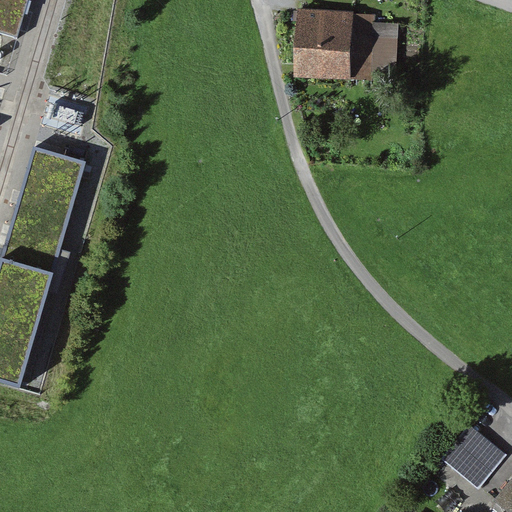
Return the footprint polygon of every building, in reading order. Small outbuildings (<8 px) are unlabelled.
[(0,0),(0,30),(16,35),(26,0),(0,0)] [(402,74),(404,25),(381,24),(382,16),(294,12),(291,82),(388,86),(388,74),(402,74)] [(81,162),(35,149),(10,236),(56,249),(81,162)] [(50,273),(1,260),(0,261),(0,381),(18,387),(50,273)] [(481,490),(507,457),(470,426),(443,461),(481,490)] [(511,511),(511,450),(507,457),(481,490),(510,511),(511,511)]
